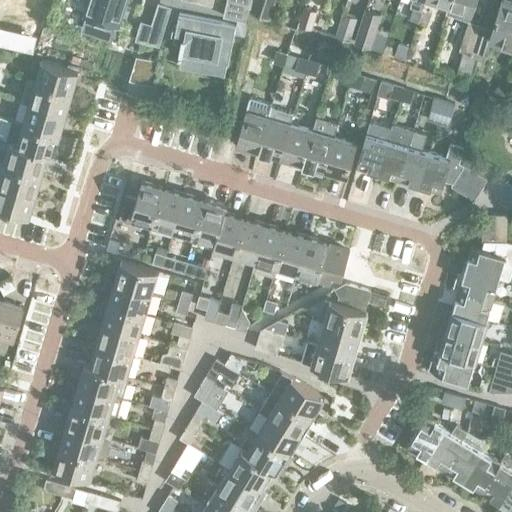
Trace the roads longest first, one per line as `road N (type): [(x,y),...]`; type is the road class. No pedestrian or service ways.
road 1 (residential): [(360,468),(365,437),(406,368),(427,298),(435,261),(421,232),(118,146),(103,159),(71,267)]
road 2 (residential): [(71,267),(0,492)]
